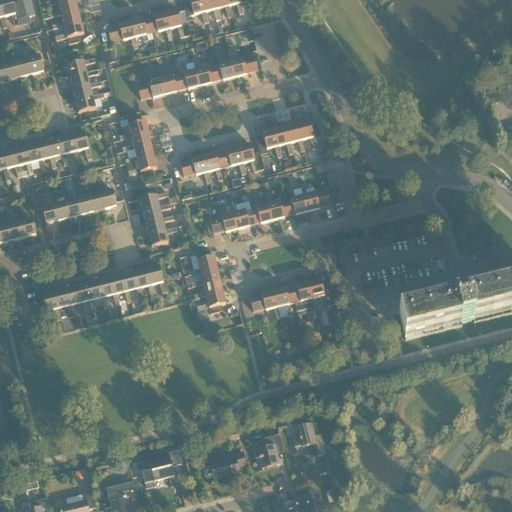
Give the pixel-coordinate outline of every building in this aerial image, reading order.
[(4,19),(5,19),(13,17),(15,28),(19,27),(18,22),(14,6),(12,0),(11,0),(0,3),(4,19)] [(57,0),(58,1),(47,4),(48,8),(59,5),(75,1),(74,0),(57,0)] [(209,25),(206,14),(202,0),(192,0),(190,1),(191,5),(185,6),(188,19),(202,15),(205,26),(209,25)] [(221,22),(218,11),(214,0),(202,0),(206,14),(214,12),(217,23),(221,22)] [(232,19),(230,8),(229,8),(227,0),(214,0),(218,11),(226,9),(228,20),(232,19)] [(227,0),(229,8),(230,8),(237,6),(240,17),(244,16),(241,5),(247,4),(246,0),(227,0)] [(31,1),(14,6),(18,22),(30,19),(35,18),(31,1)] [(62,17),(78,13),(75,1),(59,5),(61,13),(50,16),(51,20),(62,17)] [(170,31),(178,29),(181,40),(191,38),(188,25),(182,27),(178,12),(166,15),(170,31)] [(65,28),(81,24),(78,13),(62,17),(64,25),(53,27),(54,31),(65,29),(65,28)] [(173,42),(170,31),(166,15),(154,18),(154,19),(149,20),(152,34),(157,33),(158,34),(166,32),(169,43),(173,42)] [(152,34),(149,20),(144,22),(143,20),(131,24),(135,40),(143,38),(144,42),(148,41),(147,37),(147,36),(152,34)] [(82,44),(80,37),(84,36),(81,24),(65,28),(65,29),(67,36),(56,39),(57,43),(68,40),(69,47),(82,44)] [(138,51),(135,40),(131,24),(119,26),(119,28),(107,31),(111,45),(122,42),(123,43),(131,41),(134,52),(138,51)] [(28,61),(32,77),(44,74),(40,57),(32,60),(29,49),(25,50),(28,61)] [(28,61),(20,63),(17,52),(13,53),(16,64),(16,63),(20,80),(32,77),(28,61)] [(114,52),(106,54),(109,66),(117,64),(114,52)] [(231,63),(235,80),(247,77),(247,76),(258,73),(255,59),(243,62),(243,60),(234,63),(232,52),(228,53),(230,63),(231,63)] [(16,63),(16,64),(8,65),(6,54),(2,55),(4,66),(5,66),(9,83),(20,80),(16,63)] [(231,63),(230,63),(223,65),(220,55),(216,56),(219,66),(218,66),(219,68),(214,69),(217,83),(222,82),(222,83),(235,80),(231,63)] [(87,75),(85,67),(96,65),(95,60),(83,63),(82,59),(74,61),(75,65),(67,67),(70,80),(87,75)] [(217,83),(214,69),(208,70),(208,69),(199,71),(197,60),(193,61),(195,72),(196,72),(200,89),(212,86),(212,84),(217,83)] [(196,72),(195,72),(188,74),(185,63),(181,64),(184,75),(183,75),(184,76),(179,78),(182,92),(187,91),(188,92),(200,89),(196,72)] [(5,66),(4,66),(0,67),(0,85),(9,83),(5,66)] [(182,92),(179,78),(173,79),(173,78),(164,80),(162,69),(158,70),(161,81),(165,97),(177,94),(177,93),(182,92)] [(90,87),(88,79),(99,76),(98,72),(87,75),(70,80),(73,91),(90,87)] [(161,81),(153,83),(150,72),(146,73),(149,84),(149,85),(137,88),(141,102),(152,99),(153,100),(165,97),(161,81)] [(497,90),(502,88),(500,77),(494,79),(498,93),(493,94),(496,105),(501,104),(497,90)] [(93,99),(93,98),(91,91),(102,88),(101,84),(90,87),(73,91),(76,103),(93,99)] [(79,115),(96,111),(94,102),(105,99),(104,96),(93,98),(93,99),(76,103),(79,115)] [(141,124),(139,118),(127,121),(131,136),(120,139),(121,143),(132,140),(148,135),(145,123),(141,124)] [(311,127),(309,123),(297,126),(302,143),(310,141),(313,152),(323,149),(317,126),(311,127)] [(305,154),(302,143),(297,126),(286,129),(290,146),(298,144),(301,155),(305,154)] [(293,157),(290,146),(286,129),(274,132),(278,149),(279,149),(287,147),(289,158),(293,157)] [(506,143),(510,142),(507,130),(502,132),(506,143)] [(282,160),(279,149),(278,149),(274,132),(262,135),(263,140),(257,142),(261,157),(268,156),(267,152),(275,150),(278,161),(282,160)] [(77,154),(85,152),(88,163),(92,162),(85,134),(72,138),(77,154)] [(134,151),(151,147),(148,135),(132,140),(134,148),(123,151),(124,155),(135,152),(134,151)] [(80,165),(77,154),(72,138),(61,140),(65,157),(66,157),(73,155),(76,166),(80,165)] [(65,157),(61,140),(50,143),(54,160),(55,163),(63,161),(65,172),(69,171),(66,157),(65,157)] [(55,163),(54,160),(50,143),(38,146),(42,163),(50,161),(53,172),(57,171),(55,163)] [(45,174),(42,163),(38,146),(26,149),(30,166),(31,165),(38,164),(41,175),(45,174)] [(243,166),(251,164),(254,175),(264,173),(260,156),(254,158),(251,146),(238,149),(243,166)] [(137,163),(154,159),(151,147),(134,151),(135,152),(137,160),(126,162),(127,166),(138,164),(137,163)] [(34,176),(31,165),(30,166),(26,149),(14,152),(19,169),(19,168),(27,167),(30,177),(34,176)] [(246,177),(243,166),(238,149),(226,153),(227,154),(221,155),(225,171),(239,167),(242,178),(246,177)] [(22,179),(19,168),(19,169),(14,152),(2,155),(7,171),(15,169),(18,180),(22,179)] [(312,167),(322,164),(319,153),(309,156),(312,167)] [(10,182),(7,171),(2,155),(0,155),(0,173),(4,172),(6,183),(10,182)] [(220,172),(225,171),(221,155),(216,156),(216,155),(204,158),(208,175),(216,173),(218,184),(222,183),(220,172)] [(105,158),(107,166),(114,165),(112,156),(105,158)] [(211,186),(208,175),(204,158),(191,161),(191,163),(180,165),(184,179),(195,177),(196,178),(204,176),(207,187),(211,186)] [(154,178),(153,172),(157,171),(154,159),(137,163),(138,164),(139,171),(129,174),(129,178),(140,175),(142,181),(154,178)] [(239,181),(232,183),(233,190),(241,188),(239,181)] [(163,183),(165,191),(171,189),(169,182),(163,183)] [(101,196),(105,212),(117,209),(113,193),(104,195),(102,184),(97,185),(100,196),(101,196)] [(303,198),(307,215),(320,212),(319,210),(331,207),(327,193),(316,196),(315,195),(307,197),(304,186),(300,187),(303,198)] [(48,187),(40,189),(41,195),(50,193),(48,187)] [(101,196),(100,196),(93,198),(90,187),(86,188),(89,199),(89,198),(93,215),(105,212),(101,196)] [(89,198),(89,199),(81,201),(78,189),(74,190),(77,201),(81,218),(93,215),(89,198)] [(303,198),(295,200),(293,189),(289,190),(291,201),(291,203),(286,204),(290,218),(295,216),(295,218),(307,215),(303,198)] [(77,201),(69,203),(66,192),(63,193),(65,204),(66,204),(70,221),(81,218),(77,201)] [(66,204),(65,204),(58,206),(55,195),(51,196),(54,207),(58,224),(70,221),(66,204)] [(159,210),(157,202),(168,199),(167,195),(140,202),(143,214),(159,210)] [(290,218),(286,204),(281,205),(281,204),(272,206),(269,195),(265,196),(268,207),(273,223),(285,220),(284,219),(290,218)] [(46,209),(43,198),(35,200),(38,211),(42,210),(46,227),(58,224),(54,207),(46,209)] [(268,207),(260,209),(257,198),(254,199),(256,210),(251,211),(255,226),(260,225),(260,226),(273,223),(268,207)] [(255,226),(251,211),(237,215),(234,204),(230,205),(233,216),(238,232),(250,229),(249,228),(255,226)] [(162,222),(162,221),(160,213),(171,211),(170,207),(159,210),(143,214),(146,226),(162,222)] [(224,213),(220,214),(221,219),(221,220),(214,222),(211,209),(207,210),(213,237),(225,234),(225,235),(238,232),(233,216),(225,218),(224,213)] [(20,224),(24,241),(36,238),(32,221),(24,223),(21,212),(17,213),(20,224)] [(20,224),(12,226),(9,215),(5,216),(8,227),(9,227),(13,243),(24,241),(20,224)] [(165,233),(163,225),(174,222),(173,218),(162,221),(162,222),(146,226),(149,237),(165,233)] [(9,227),(8,227),(1,229),(0,226),(0,242),(1,246),(13,243),(9,227)] [(152,250),(168,245),(166,237),(177,234),(176,230),(165,233),(149,237),(152,250)] [(210,260),(208,254),(196,257),(200,272),(189,274),(190,278),(201,276),(200,275),(217,271),(214,259),(210,260)] [(490,257),(478,260),(480,268),(492,265),(490,257)] [(505,272),(503,265),(492,267),(494,275),(505,272)] [(152,288),(160,286),(163,297),(167,296),(160,268),(148,271),(152,288)] [(155,299),(152,288),(148,271),(136,274),(140,291),(141,291),(148,289),(151,300),(155,299)] [(203,287),(220,282),(217,271),(200,275),(201,276),(202,283),(192,286),(193,290),(203,287)] [(143,302),(141,291),(140,291),(136,274),(124,277),(129,294),(137,292),(139,303),(143,302)] [(132,305),(129,294),(124,277),(113,280),(117,297),(117,296),(125,295),(128,305),(132,305)] [(120,307),(117,296),(117,297),(113,280),(101,283),(105,299),(106,299),(113,297),(116,308),(120,307)] [(206,298),(223,294),(220,282),(203,287),(205,295),(194,298),(195,301),(206,299),(206,298)] [(313,301),(321,299),(323,310),(335,307),(330,285),(322,287),(321,282),(308,285),(313,301)] [(109,310),(106,299),(105,299),(101,283),(90,286),(94,302),(102,300),(104,311),(109,310)] [(316,312),(313,301),(308,285),(296,288),(297,289),(291,290),(295,305),(309,302),(312,313),(316,312)] [(97,313),(94,302),(90,286),(78,289),(82,305),(91,303),(93,314),(97,313)] [(511,316),(511,287),(468,298),(465,289),(458,290),(460,295),(454,297),(455,302),(399,316),(406,343),(462,329),(462,328),(474,325),(474,326),(511,316)] [(85,316),(82,305),(78,289),(66,292),(70,308),(71,308),(78,306),(81,317),(85,316)] [(290,307),(295,305),(291,290),(286,291),(286,290),(274,293),(278,310),(286,308),(288,319),(292,318),(290,307)] [(73,319),(71,308),(70,308),(66,292),(55,295),(59,311),(67,309),(69,320),(73,319)] [(281,321),(278,310),(274,293),(261,296),(262,297),(250,300),(254,314),(265,312),(265,313),(274,311),(277,322),(281,321)] [(223,313),(222,307),(226,306),(223,294),(206,298),(206,299),(208,307),(197,309),(198,313),(209,310),(211,317),(223,313)] [(62,322),(59,311),(55,295),(43,298),(47,314),(55,312),(58,323),(62,322)] [(300,326),(292,328),(295,339),(302,337),(300,326)] [(321,332),(324,342),(331,341),(329,330),(321,332)] [(306,347),(312,346),(311,339),(304,340),(306,347)] [(317,458),(325,456),(321,437),(315,439),(312,425),(298,429),(300,434),(292,435),(295,448),(303,447),(303,449),(314,446),(317,458)] [(238,433),(231,434),(233,442),(240,440),(238,433)] [(259,460),(262,471),(280,466),(277,455),(284,453),(279,436),(262,440),(265,449),(253,452),(255,461),(259,460)] [(146,490),(156,488),(154,482),(174,476),(172,469),(182,466),(177,449),(168,451),(169,457),(142,464),(145,475),(142,475),(146,490)] [(208,480),(213,479),(214,481),(239,474),(238,469),(245,467),(243,455),(225,460),(225,462),(210,466),(211,468),(206,469),(204,473),(205,478),(208,480)] [(82,473),(75,474),(77,482),(83,481),(82,473)] [(128,511),(126,504),(125,499),(131,498),(132,502),(139,501),(134,483),(106,490),(111,509),(105,511),(128,511)] [(336,503),(333,491),(326,493),(329,505),(336,503)] [(59,509),(60,511),(88,511),(89,511),(96,510),(92,495),(82,497),(83,503),(59,509)] [(297,501),(276,507),(277,511),(314,511),(310,495),(297,498),(297,501)] [(50,511),(47,500),(35,503),(37,510),(27,511),(50,511)]
